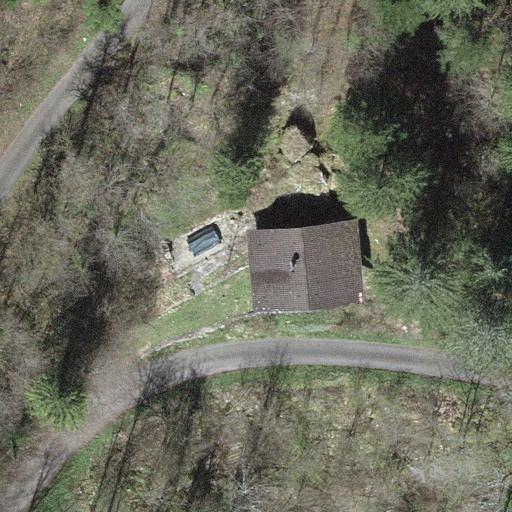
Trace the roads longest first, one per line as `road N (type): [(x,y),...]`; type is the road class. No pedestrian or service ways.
road 1 (unclassified): [(511,376),(359,350),(277,348),(199,359),(137,375),(86,401),(0,482)]
road 2 (unclassified): [(0,154),(113,0)]
